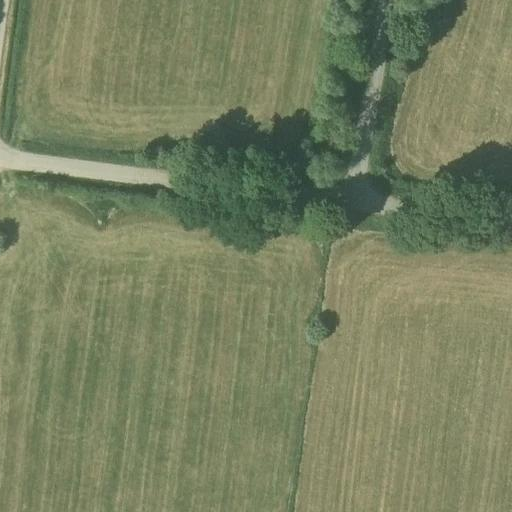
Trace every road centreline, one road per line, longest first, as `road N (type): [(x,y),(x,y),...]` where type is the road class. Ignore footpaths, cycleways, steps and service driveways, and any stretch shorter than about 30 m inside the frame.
road 1 (unclassified): [(0,152),(348,201)]
road 2 (unclassified): [(383,0),(348,201)]
road 3 (unclassified): [(348,201),(511,221)]
